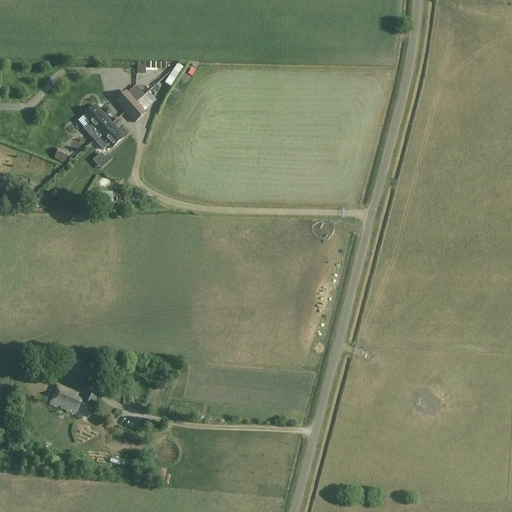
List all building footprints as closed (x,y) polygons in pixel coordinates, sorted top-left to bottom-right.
[(137,63),(137,75),(145,75),(145,63),(137,63)] [(34,74),(36,68),(29,66),(27,72),(34,74)] [(125,113),(137,103),(143,97),(135,87),(128,93),(126,92),(115,102),(125,113)] [(137,103),(125,113),(135,124),(146,114),(137,103)] [(94,141),(113,125),(96,105),(84,116),(91,123),(83,130),(94,141)] [(113,125),(94,141),(103,152),(109,147),(112,150),(125,138),(113,125)] [(55,147),(52,156),(61,160),(65,151),(55,147)] [(104,159),(101,155),(93,162),(101,170),(112,160),(107,156),(104,159)] [(93,209),(115,208),(115,203),(119,203),(119,193),(92,193),(93,209)] [(82,388),(91,369),(71,360),(63,379),(82,388)] [(81,402),(75,399),(77,394),(58,386),(49,406),(71,415),(73,414),(74,415),(75,418),(82,421),(84,416),(88,418),(96,400),(84,394),(81,402)]
